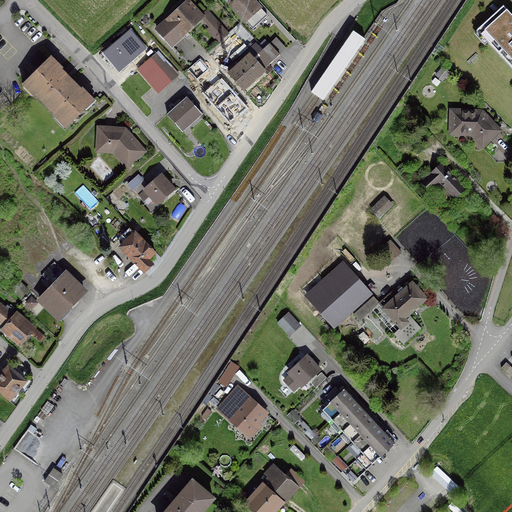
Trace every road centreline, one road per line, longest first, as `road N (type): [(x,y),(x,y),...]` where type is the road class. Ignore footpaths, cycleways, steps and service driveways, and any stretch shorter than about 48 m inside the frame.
road 1 (residential): [(0,441),(84,321),(154,280),(214,192)]
road 2 (residential): [(214,192),(25,0)]
road 3 (residential): [(214,192),(324,29),(357,0)]
road 4 (residential): [(356,511),(481,360)]
road 5 (residential): [(511,236),(481,360)]
